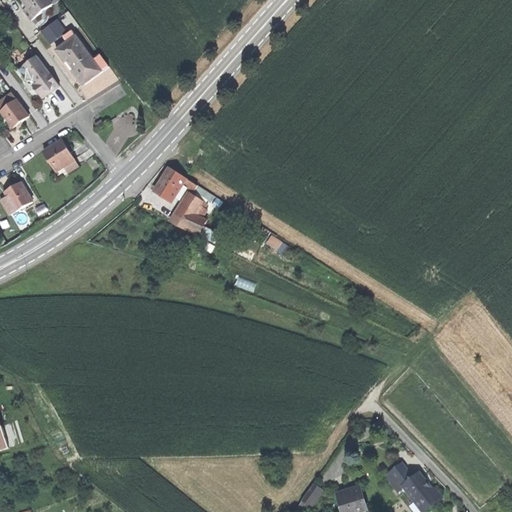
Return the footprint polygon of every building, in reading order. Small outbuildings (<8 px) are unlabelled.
[(16,0),(25,11),(28,9),(24,2),(26,0),(16,0)] [(25,11),(32,21),(37,17),(44,12),(35,0),(26,0),(24,2),(28,9),(25,11)] [(35,0),(44,12),(54,5),(49,0),(35,0)] [(58,17),(40,30),(49,42),(67,30),(58,17)] [(64,38),(67,43),(76,37),(72,32),(64,38)] [(67,43),(56,51),(65,63),(72,59),(78,67),(74,70),(79,78),(85,85),(90,81),(102,72),(94,61),(76,37),(67,43)] [(101,56),(94,61),(102,72),(109,67),(101,56)] [(38,58),(19,71),(27,83),(34,83),(36,86),(34,87),(42,99),(59,87),(38,58)] [(72,72),(74,70),(78,67),(72,59),(65,63),(72,72)] [(82,87),(85,85),(79,78),(77,80),(82,87)] [(0,103),(0,111),(1,113),(18,101),(13,94),(0,103)] [(23,123),(30,117),(18,101),(1,113),(13,130),(23,123)] [(95,124),(98,129),(104,125),(102,120),(95,124)] [(54,148),(46,153),(57,172),(76,160),(65,141),(54,148)] [(80,166),(76,160),(57,172),(61,178),(80,166)] [(163,182),(157,192),(174,203),(179,194),(182,189),(185,184),(188,179),(171,169),(163,182)] [(199,186),(188,179),(185,184),(196,191),(199,186)] [(14,188),(7,192),(10,197),(19,212),(34,203),(23,183),(14,188)] [(179,218),(194,227),(201,216),(208,204),(193,195),(179,218)] [(12,215),(19,212),(10,197),(3,200),(12,215)] [(217,224),(201,216),(194,227),(191,232),(208,240),(217,224)] [(175,224),(191,232),(194,227),(179,218),(175,224)] [(0,449),(9,447),(0,418),(0,449)] [(403,464),(387,477),(398,492),(405,486),(416,502),(420,499),(426,507),(429,505),(434,506),(444,498),(437,489),(432,489),(426,482),(427,481),(424,477),(421,473),(415,479),(403,464)] [(312,482),(296,508),(302,511),(308,511),(323,489),(312,482)] [(350,491),(338,495),(343,511),(363,511),(368,510),(365,499),(363,491),(352,495),(350,491)] [(424,511),(425,511),(434,506),(429,505),(426,507),(420,499),(416,502),(424,511)]
